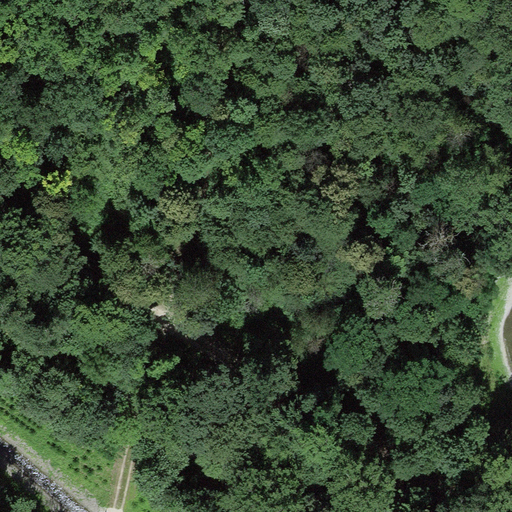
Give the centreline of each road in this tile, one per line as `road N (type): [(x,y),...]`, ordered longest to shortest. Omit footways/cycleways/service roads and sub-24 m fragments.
road 1 (track): [(474,511),(0,217)]
road 2 (track): [(235,0),(117,511)]
road 3 (track): [(477,511),(494,472),(495,439),(468,350),(482,302),(502,277)]
